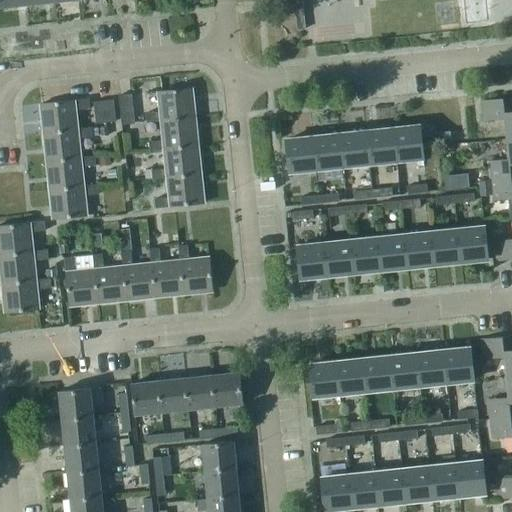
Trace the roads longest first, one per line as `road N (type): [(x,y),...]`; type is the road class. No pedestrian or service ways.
road 1 (residential): [(0,135),(4,78),(231,52)]
road 2 (residential): [(233,80),(511,52)]
road 3 (residential): [(0,353),(260,322)]
road 4 (residential): [(260,322),(511,302)]
road 5 (residential): [(260,322),(233,80)]
road 6 (residential): [(272,511),(260,322)]
road 7 (residential): [(13,511),(0,384)]
